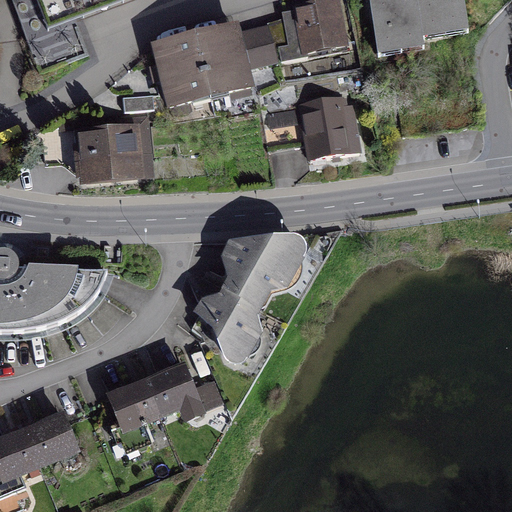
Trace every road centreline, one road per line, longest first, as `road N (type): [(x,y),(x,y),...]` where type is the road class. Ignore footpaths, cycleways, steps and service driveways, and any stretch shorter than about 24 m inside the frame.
road 1 (tertiary): [(511,182),(182,219)]
road 2 (residential): [(182,219),(169,290),(143,328),(113,353),(0,395)]
road 3 (residential): [(0,132),(50,113),(142,43),(230,0)]
road 4 (tertiary): [(182,219),(72,220),(0,210)]
